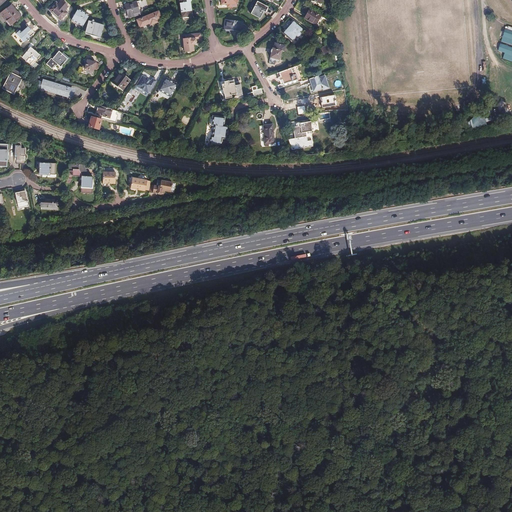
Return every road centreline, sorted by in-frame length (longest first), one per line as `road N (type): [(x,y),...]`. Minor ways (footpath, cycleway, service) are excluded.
road 1 (motorway): [(511,197),(33,290)]
road 2 (track): [(40,237),(215,197),(345,196),(511,162)]
road 3 (motorway): [(58,302),(511,215)]
